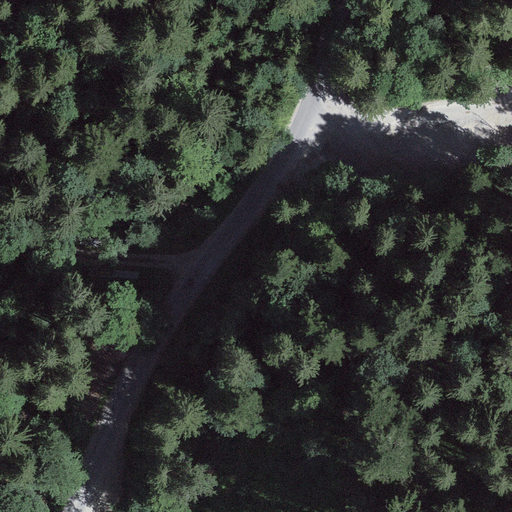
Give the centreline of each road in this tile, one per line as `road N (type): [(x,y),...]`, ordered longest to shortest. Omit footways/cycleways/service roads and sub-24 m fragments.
road 1 (unclassified): [(337,0),(309,111),(167,321),(76,511)]
road 2 (track): [(216,511),(263,420),(289,397),(417,357),(511,377)]
road 3 (track): [(0,252),(205,263)]
road 4 (track): [(511,101),(422,118),(309,111)]
